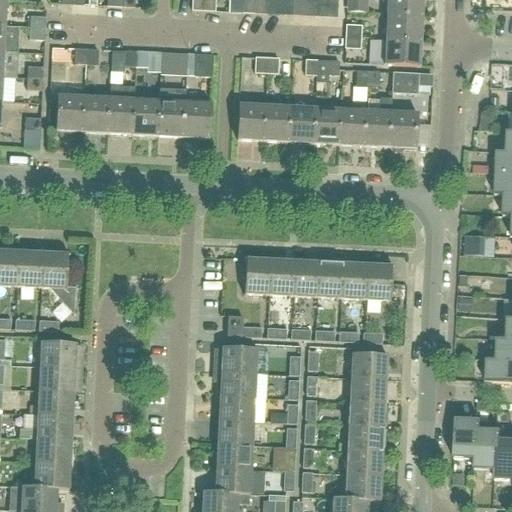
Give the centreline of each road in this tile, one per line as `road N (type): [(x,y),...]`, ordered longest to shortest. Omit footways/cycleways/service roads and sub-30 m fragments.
road 1 (residential): [(181,294),(127,292),(108,310),(101,447),(118,470),(167,466),(179,339)]
road 2 (tertiary): [(426,209),(400,195),(186,187)]
road 3 (tertiary): [(186,187),(0,177)]
road 4 (tertiary): [(426,391),(433,239),(426,209)]
road 5 (residential): [(453,51),(446,161),(426,209)]
road 6 (tertiary): [(421,511),(426,391)]
